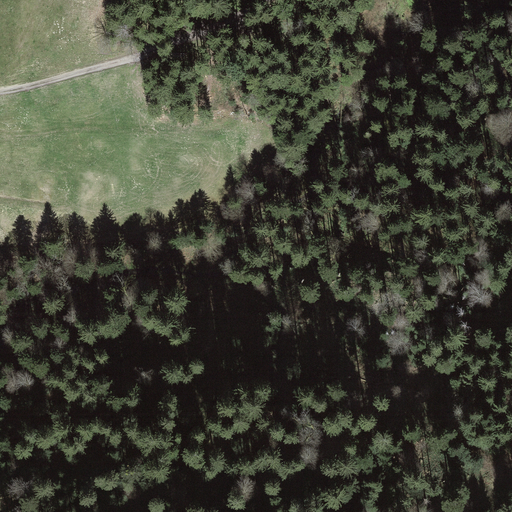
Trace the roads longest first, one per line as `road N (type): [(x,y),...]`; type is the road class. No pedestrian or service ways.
road 1 (track): [(511,295),(303,453),(149,496),(119,511)]
road 2 (track): [(0,92),(83,75),(186,20),(204,0)]
